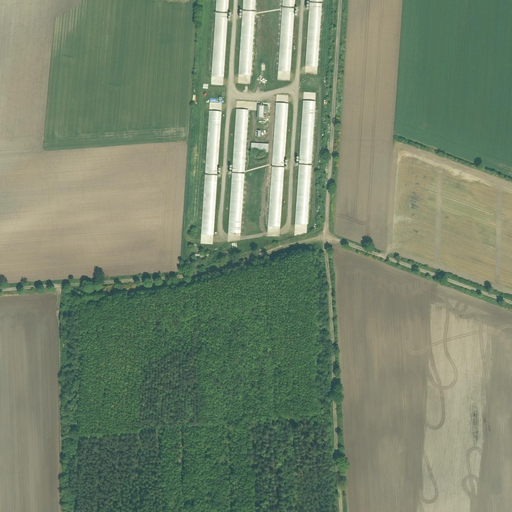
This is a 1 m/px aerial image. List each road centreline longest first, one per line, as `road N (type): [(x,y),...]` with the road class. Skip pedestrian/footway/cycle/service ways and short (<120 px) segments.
road 1 (track): [(325,236),(209,273),(0,291)]
road 2 (track): [(339,511),(325,236)]
road 3 (track): [(334,408),(61,441)]
road 4 (track): [(340,0),(325,236)]
road 5 (track): [(59,286),(62,511)]
road 6 (track): [(511,304),(325,236)]
